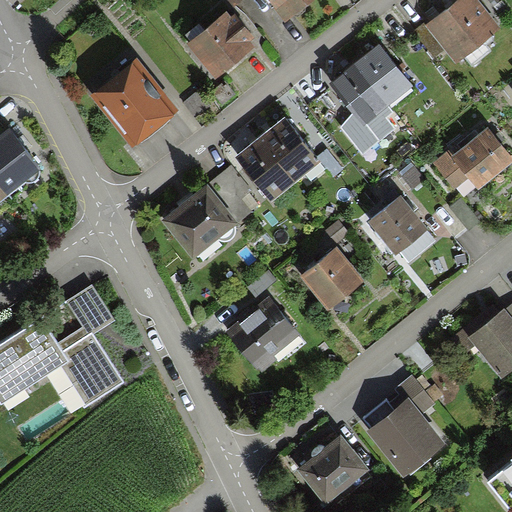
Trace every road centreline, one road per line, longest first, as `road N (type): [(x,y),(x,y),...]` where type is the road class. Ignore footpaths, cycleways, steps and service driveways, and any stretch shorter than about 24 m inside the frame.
road 1 (residential): [(511,248),(230,471)]
road 2 (residential): [(378,0),(104,218)]
road 3 (residential): [(104,218),(230,471)]
road 4 (residential): [(17,57),(104,218)]
road 5 (residential): [(104,218),(0,297)]
